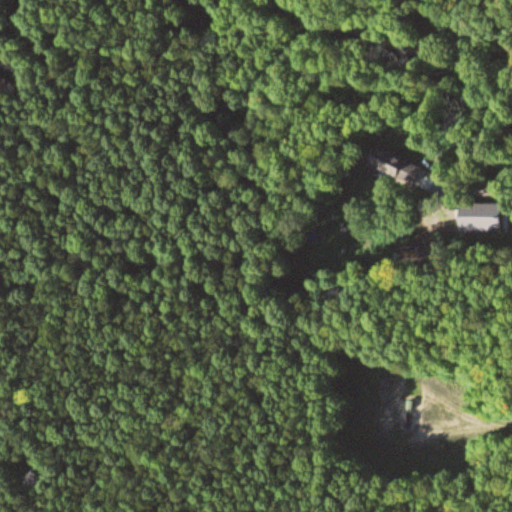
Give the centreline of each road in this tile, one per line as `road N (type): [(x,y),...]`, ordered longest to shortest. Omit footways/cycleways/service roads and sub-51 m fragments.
road 1 (track): [(485,421),(403,373),(352,405),(390,448),(511,421)]
road 2 (track): [(261,0),(451,64),(511,103)]
